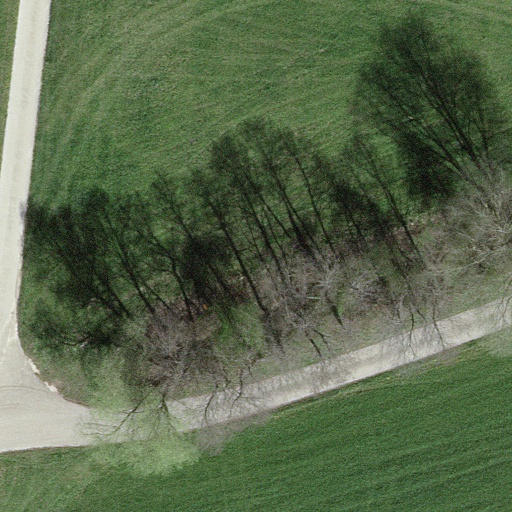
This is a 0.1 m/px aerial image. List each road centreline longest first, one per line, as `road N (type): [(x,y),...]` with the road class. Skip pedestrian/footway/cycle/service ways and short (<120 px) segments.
road 1 (unclassified): [(0,429),(185,414),(511,308)]
road 2 (track): [(35,0),(0,297)]
